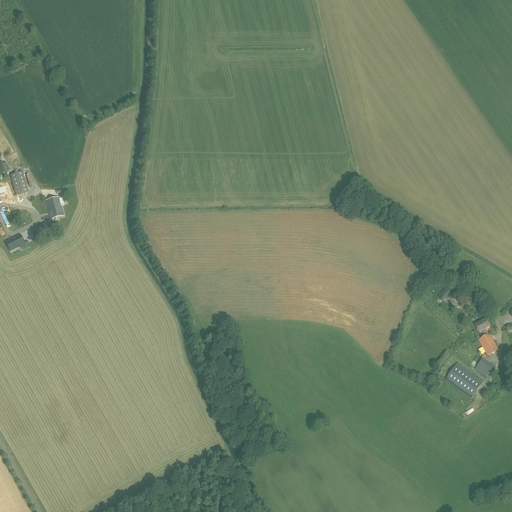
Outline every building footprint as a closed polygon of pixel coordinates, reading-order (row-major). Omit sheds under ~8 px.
[(12,175),(17,195),(29,192),(23,172),(12,175)] [(6,186),(0,187),(0,196),(8,194),(6,186)] [(47,200),(49,210),(61,207),(61,206),(65,205),(63,198),(59,198),(59,197),(47,200)] [(61,207),(49,210),(51,219),(64,216),(61,207)] [(36,238),(41,236),(36,227),(32,229),(36,238)] [(20,235),(8,241),(12,250),(25,244),(20,235)] [(451,293),(447,288),(438,296),(443,301),(451,293)] [(499,350),(498,348),(489,334),(488,335),(485,330),(490,327),(486,319),(475,325),(480,333),(481,332),(484,337),(479,340),(488,356),(499,350)] [(487,377),(494,367),(483,359),(475,369),(487,377)] [(445,380),(471,399),(483,382),(457,363),(445,380)]
